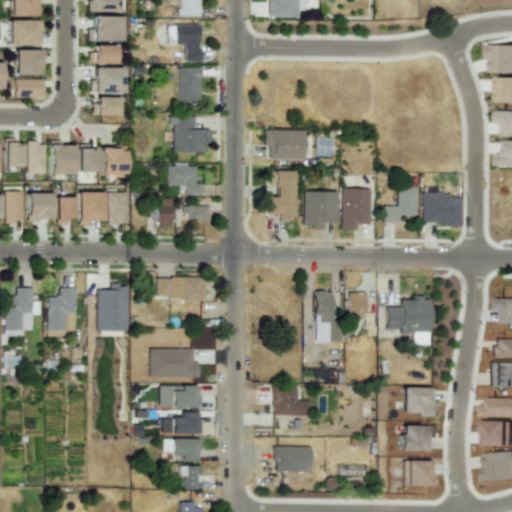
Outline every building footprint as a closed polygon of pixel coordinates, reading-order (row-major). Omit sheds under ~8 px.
[(6,0),(6,16),(34,15),(33,0),(6,0)] [(85,0),(85,11),(120,12),(120,0),(85,0)] [(197,16),(196,0),(175,0),(175,15),(197,16)] [(265,0),(265,16),(293,17),(293,10),(301,10),(300,0),(265,0)] [(118,16),(88,15),(88,40),(117,41),(118,16)] [(37,19),(4,20),(5,45),(34,44),(34,32),(38,31),(37,19)] [(197,61),(196,24),(164,25),(164,44),(181,44),(181,61),(197,61)] [(112,45),(88,44),(87,63),(111,63),(112,45)] [(511,44),(488,44),(487,72),(511,72),(511,44)] [(38,49),(11,50),(11,75),(38,74),(38,49)] [(119,93),(120,67),(90,67),(89,92),(119,93)] [(196,67),(174,67),(175,101),(197,100),(196,67)] [(511,102),(511,77),(495,77),(495,102),(511,102)] [(10,97),(39,97),(39,78),(10,79),(10,97)] [(115,114),(114,96),(91,97),(91,115),(115,114)] [(511,110),(494,110),(493,122),(500,123),(500,136),(511,135),(511,110)] [(169,151),(203,152),(204,129),(190,128),(190,116),(165,115),(165,123),(169,124),(169,151)] [(301,130),(259,129),(259,145),(265,145),(265,158),(300,159),(301,130)] [(0,166),(18,165),(18,144),(11,144),(11,138),(0,138),(0,166)] [(511,165),(511,139),(506,140),(505,155),(495,154),(495,165),(511,166),(511,165)] [(45,173),(69,174),(70,145),(56,145),(56,140),(45,140),(45,173)] [(22,173),(40,173),(40,142),(23,141),(22,173)] [(74,171),(92,172),(92,146),(74,146),(74,171)] [(96,173),(121,173),(121,147),(97,146),(96,173)] [(193,166),(163,165),(163,185),(181,186),(181,194),(197,194),(198,183),(192,183),(193,166)] [(261,196),(260,213),(274,214),(274,220),(288,220),(289,171),(270,170),(270,197),(261,196)] [(365,188),(337,189),(337,230),(353,230),(353,224),(366,224),(365,188)] [(0,193),(1,222),(17,222),(16,190),(0,190),(0,193)] [(99,191),(74,191),(74,225),(87,225),(87,220),(99,220),(99,191)] [(334,192),(299,191),(299,225),(308,225),(308,229),(320,229),(320,222),(333,223),(334,192)] [(103,223),(121,224),(121,192),(104,192),(103,223)] [(418,192),(418,224),(458,224),(457,198),(447,198),(447,192),(418,192)] [(23,220),(48,220),(47,193),(22,193),(23,220)] [(70,196),(51,196),(52,224),(63,224),(63,218),(70,218),(70,196)] [(154,228),(168,227),(167,198),(153,199),(154,228)] [(205,206),(179,205),(179,212),(185,213),(184,220),(205,220),(205,206)] [(199,277),(152,277),(151,298),(199,299),(199,277)] [(124,284),(105,284),(105,289),(93,289),(93,330),(123,330),(124,284)] [(19,335),(18,330),(29,329),(28,287),(13,287),(13,296),(1,296),(1,336),(19,335)] [(43,330),(71,330),(72,287),(55,287),(55,296),(44,296),(43,330)] [(312,342),(338,341),(338,322),(329,322),(329,290),(311,291),(312,342)] [(345,292),(344,317),(362,318),(362,292),(345,292)] [(382,306),(382,328),(396,328),(396,332),(426,333),(426,297),(407,297),(407,299),(396,299),(396,306),(382,306)] [(0,369),(0,374),(11,374),(10,350),(0,350),(0,369)] [(155,408),(197,407),(197,394),(193,394),(192,385),(154,385),(155,408)] [(269,386),(268,415),(303,415),(303,400),(293,400),(293,387),(269,386)] [(158,434),(197,433),(197,420),(193,421),(193,411),(176,412),(176,417),(157,417),(158,434)] [(195,460),(195,439),(167,438),(167,455),(177,455),(177,460),(195,460)] [(306,471),(306,446),(271,446),(271,472),(306,471)] [(180,489),(198,488),(197,466),(175,466),(176,476),(180,476),(180,489)] [(176,511),(197,511),(198,507),(190,507),(190,501),(176,501),(176,511)]
